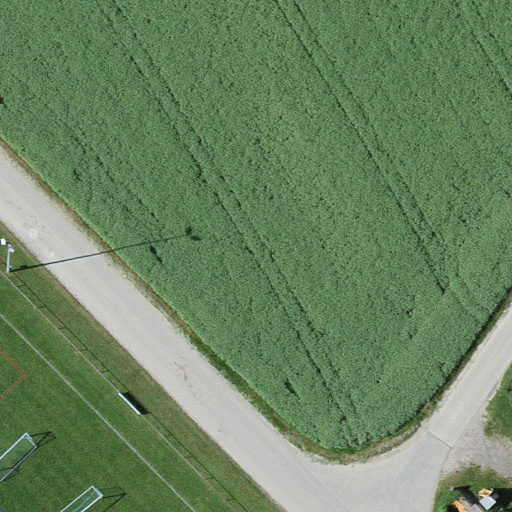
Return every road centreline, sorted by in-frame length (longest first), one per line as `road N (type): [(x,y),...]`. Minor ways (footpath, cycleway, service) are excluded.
road 1 (unclassified): [(0,178),(336,511)]
road 2 (track): [(397,511),(511,342)]
